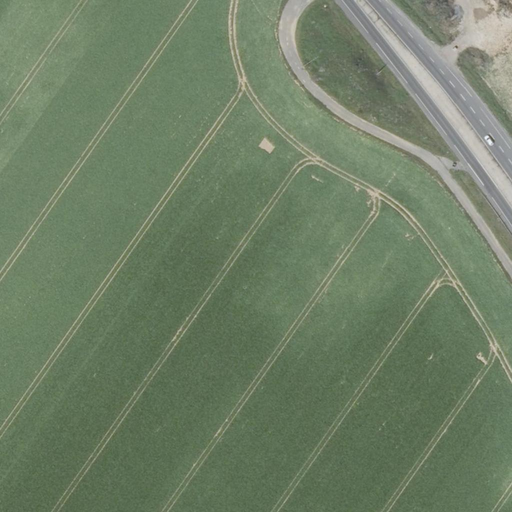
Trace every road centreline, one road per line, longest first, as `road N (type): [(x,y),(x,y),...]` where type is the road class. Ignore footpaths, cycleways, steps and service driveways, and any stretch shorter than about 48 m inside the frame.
road 1 (unclassified): [(307,0),(290,18),(299,69),(334,105),(445,170),(511,273)]
road 2 (primary): [(346,0),(511,215)]
road 3 (primary): [(511,167),(375,0)]
